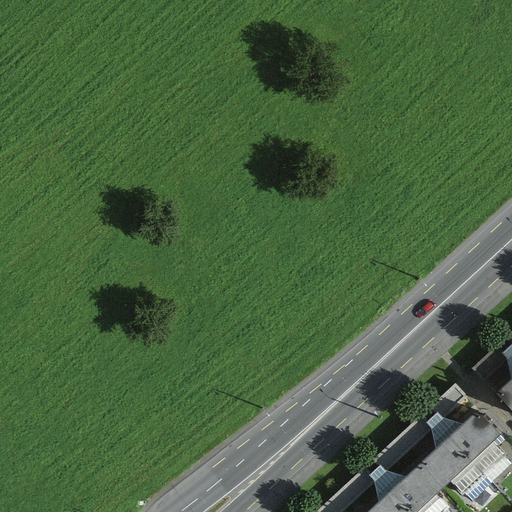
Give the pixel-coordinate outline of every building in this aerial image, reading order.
[(507,357),(498,347),(472,370),(481,380),(507,357)] [(511,385),(498,398),(511,412),(511,385)] [(466,398),(455,386),(431,408),(442,420),(466,398)] [(422,467),(443,489),(447,485),(459,497),(506,454),(494,442),(501,436),(480,414),(422,467)] [(433,428),(423,416),(373,460),(384,472),(433,428)] [(373,511),(436,511),(445,504),(436,495),(443,489),(422,467),(373,511)] [(339,511),(374,479),(364,469),(318,511),(339,511)]
